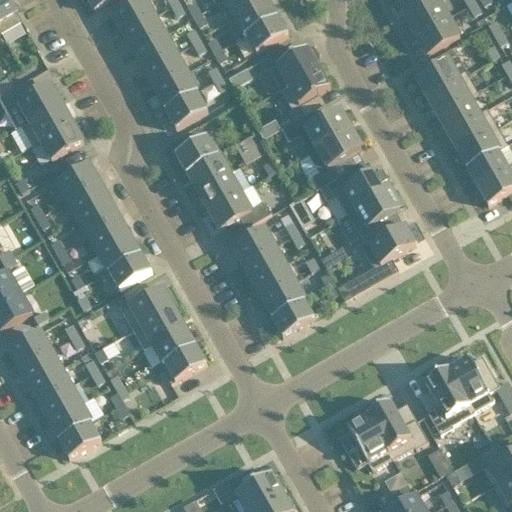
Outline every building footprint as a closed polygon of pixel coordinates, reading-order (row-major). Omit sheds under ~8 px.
[(0,0),(0,35),(1,38),(23,25),(8,0),(0,0)] [(120,0),(87,0),(95,14),(120,0)] [(144,0),(112,19),(124,39),(156,20),(144,0)] [(172,11),(179,7),(175,0),(166,0),(172,11)] [(235,21),(267,3),(265,0),(231,0),(225,4),(235,21)] [(438,3),(436,0),(399,0),(396,2),(406,21),(438,3)] [(463,0),(469,10),(476,6),(472,0),(463,0)] [(488,0),(479,0),(485,10),(492,6),(488,0)] [(277,21),(277,20),(267,3),(235,21),(246,40),(247,39),(277,21)] [(449,21),(438,3),(406,21),(417,40),(449,21)] [(476,6),(469,10),(475,20),(482,16),(476,6)] [(179,7),(172,11),(178,21),(185,17),(179,7)] [(189,11),(195,21),(202,17),(196,7),(189,11)] [(208,28),(202,17),(195,21),(201,32),(208,28)] [(156,20),(124,39),(134,57),(166,39),(156,20)] [(247,39),(257,57),(289,39),(278,20),(277,20),(277,21),(247,39)] [(417,40),(428,59),(460,41),(449,21),(417,40)] [(497,26),(490,30),(496,40),(502,36),(497,26)] [(188,38),(194,48),(201,44),(195,34),(188,38)] [(496,40),(502,50),(508,46),(502,36),(496,40)] [(145,76),(177,58),(166,39),(134,57),(145,76)] [(209,46),(215,57),(222,53),(216,42),(209,46)] [(201,44),(194,48),(200,59),(207,55),(201,44)] [(500,60),(494,50),(487,54),(493,64),(500,60)] [(299,57),(278,69),(277,69),(274,64),(267,67),(271,73),(270,73),(281,93),(320,71),(308,51),(299,57)] [(228,63),(222,53),(215,57),(221,67),(228,63)] [(177,58),(145,76),(156,95),(188,76),(177,58)] [(417,82),(428,101),(468,79),(457,59),(417,82)] [(509,79),(511,76),(511,68),(510,64),(502,68),(509,79)] [(215,86),(222,82),(216,71),(209,75),(215,86)] [(320,71),(281,93),(293,114),(294,113),(297,119),(303,115),(300,109),(301,109),(331,92),(320,71)] [(247,72),(230,82),(236,93),(237,93),(236,91),(252,82),(247,73),(248,73),(247,72)] [(199,96),(188,76),(156,95),(166,112),(167,114),(198,96),(198,97),(199,96)] [(438,119),(478,96),(468,79),(428,101),(438,119)] [(0,87),(0,100),(16,92),(10,81),(0,87)] [(16,92),(3,99),(10,111),(19,106),(30,125),(22,130),(22,131),(62,108),(51,88),(39,95),(32,83),(32,82),(16,92)] [(222,82),(215,86),(221,96),(228,92),(222,82)] [(167,114),(166,112),(165,113),(177,134),(209,116),(198,97),(198,96),(167,114)] [(478,96),(438,119),(449,137),(489,114),(488,113),(480,117),(471,102),(479,97),(478,96)] [(22,131),(11,137),(22,156),(30,151),(33,149),(73,127),(62,108),(22,131)] [(489,114),(449,137),(459,154),(499,131),(489,114)] [(309,158),(351,134),(340,115),(309,133),(303,122),(282,134),(289,146),(299,141),(309,158)] [(282,134),(282,133),(281,133),(276,125),(260,134),(259,132),(258,133),(265,144),(282,134)] [(73,127),(33,149),(33,150),(42,146),(51,161),(40,167),(46,178),(46,179),(48,183),(79,166),(78,164),(74,167),(67,156),(73,152),(84,146),(73,127)] [(468,173),(509,149),(499,131),(459,154),(468,171),(467,172),(468,173)] [(317,195),(320,193),(338,183),(331,171),(362,153),(351,134),(309,158),(320,177),(310,183),(317,195)] [(176,158),(187,177),(224,156),(222,156),(212,137),(176,158)] [(245,144),(251,155),(258,151),(252,140),(245,144)] [(468,173),(478,191),(511,170),(511,169),(509,171),(500,155),(509,150),(509,149),(468,173)] [(235,175),(224,156),(187,177),(187,178),(189,177),(199,195),(235,175)] [(264,169),(271,179),(278,175),(272,165),(264,169)] [(100,187),(90,169),(58,187),(68,206),(100,187)] [(511,196),(511,170),(478,191),(489,210),(511,196)] [(210,214),(241,196),(231,178),(235,176),(235,175),(199,195),(210,214)] [(348,219),(390,195),(379,175),(348,193),(341,181),(338,183),(320,193),(328,206),(338,200),(348,219)] [(23,197),(30,193),(24,182),(17,187),(23,197)] [(100,187),(68,206),(79,223),(111,205),(100,187)] [(390,195),(348,219),(359,237),(349,243),(357,257),(364,253),(377,245),(370,231),(401,214),(390,195)] [(252,215),(241,196),(210,214),(221,234),(240,223),(246,233),(273,218),(266,207),(252,215)] [(89,241),(121,223),(111,205),(79,223),(89,241)] [(304,213),(300,205),(296,207),(295,205),(290,208),(296,218),(304,213)] [(32,212),(38,223),(45,219),(39,208),(32,212)] [(51,229),(45,219),(38,223),(44,233),(51,229)] [(121,223),(89,241),(99,259),(131,240),(121,223)] [(286,231),(292,241),(300,237),(294,227),(286,231)] [(377,245),(364,253),(375,272),(349,287),(356,300),(400,275),(393,263),(417,249),(405,229),(377,245)] [(265,232),(233,250),(244,269),(276,251),(265,232)] [(306,248),(300,237),(292,241),(298,252),(306,248)] [(131,240),(99,259),(110,277),(111,277),(110,276),(141,258),(140,257),(131,240)] [(52,248),(58,258),(65,254),(59,244),(52,248)] [(276,251),(244,269),(254,287),(286,268),(283,264),(276,251)] [(10,253),(0,258),(0,260),(3,266),(14,260),(10,253)] [(71,265),(65,254),(58,258),(64,269),(71,265)] [(111,277),(121,294),(153,276),(142,256),(140,257),(141,258),(110,276),(111,277)] [(333,256),(322,262),(328,271),(338,265),(333,256)] [(14,260),(3,266),(7,273),(18,267),(14,260)] [(306,266),(313,276),(320,272),(313,262),(306,266)] [(286,268),(254,287),(264,304),(296,286),(286,268)] [(0,281),(0,309),(21,297),(10,277),(0,281)] [(335,287),(329,277),(322,281),(328,291),(335,287)] [(79,294),(86,290),(80,279),(73,283),(79,294)] [(123,315),(134,335),(174,312),(163,292),(153,298),(146,286),(124,298),(131,311),(123,315)] [(296,286),(264,304),(274,321),(273,322),(273,323),(306,304),(296,286)] [(334,302),(341,298),(335,287),(328,291),(334,302)] [(0,336),(33,318),(21,297),(0,309),(0,336)] [(91,311),(85,301),(78,305),(84,316),(91,311)] [(306,304),(273,323),(284,341),(316,323),(305,305),(307,304),(306,304)] [(185,331),(174,312),(134,335),(145,354),(185,331)] [(35,321),(39,328),(50,322),(46,315),(35,321)] [(72,343),(79,339),(73,329),(66,333),(72,343)] [(161,369),(197,349),(196,348),(195,349),(185,331),(145,354),(154,350),(164,367),(161,369)] [(42,336),(10,354),(20,373),(52,355),(42,336)] [(79,339),(72,343),(78,354),(85,350),(79,339)] [(197,349),(161,369),(172,389),(208,368),(197,349)] [(109,363),(103,353),(96,357),(102,367),(109,363)] [(52,355),(20,373),(30,391),(62,373),(52,355)] [(449,372),(472,413),(475,418),(476,418),(475,417),(495,405),(490,397),(498,393),(499,392),(500,391),(483,361),(473,367),(470,362),(450,373),(449,372)] [(86,368),(92,379),(99,375),(93,364),(86,368)] [(449,372),(426,385),(431,395),(440,411),(429,417),(442,439),(454,432),(453,430),(475,418),(472,413),(449,372)] [(62,373),(30,391),(41,409),(72,390),(62,373)] [(105,385),(99,375),(92,379),(98,389),(105,385)] [(117,394),(124,390),(118,379),(111,384),(117,394)] [(499,392),(498,393),(511,417),(511,416),(511,391),(509,386),(500,391),(499,392)] [(72,390),(41,409),(51,426),(82,408),(72,390)] [(119,397),(123,405),(130,400),(124,390),(117,394),(119,397)] [(123,405),(119,397),(112,401),(118,411),(125,407),(123,405)] [(429,447),(417,424),(406,430),(391,405),(368,418),(391,458),(394,464),(416,452),(417,454),(429,447)] [(125,407),(118,411),(124,422),(131,418),(125,407)] [(82,408),(51,426),(60,443),(59,444),(59,445),(93,426),(82,408)] [(393,465),(394,464),(391,458),(368,418),(367,419),(368,420),(348,431),(351,436),(341,442),(358,472),(368,466),(373,475),(393,463),(393,465)] [(93,426),(59,445),(70,463),(102,445),(92,427),(93,426)] [(494,489),(494,490),(511,479),(511,458),(506,462),(499,450),(482,459),(498,486),(494,489)] [(454,491),(462,486),(456,475),(447,479),(454,491)] [(229,502),(234,511),(258,511),(284,497),(273,477),(242,495),(234,482),(214,494),(221,507),(229,502)] [(511,479),(494,490),(506,510),(511,507),(511,479)] [(402,504),(413,497),(408,489),(397,495),(402,504)] [(455,505),(449,494),(442,498),(448,509),(455,505)] [(293,511),(284,497),(258,511),(293,511)] [(423,511),(417,500),(396,511),(423,511)]
